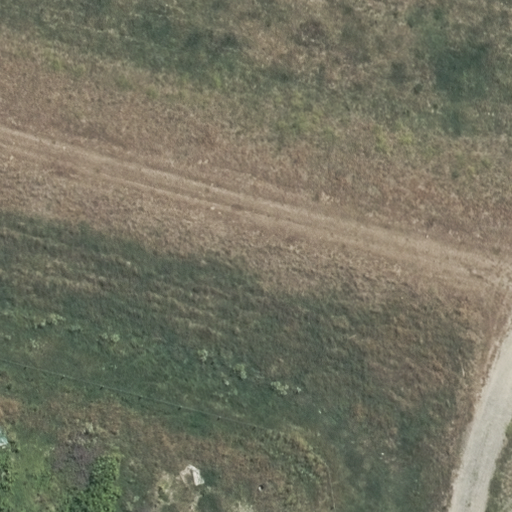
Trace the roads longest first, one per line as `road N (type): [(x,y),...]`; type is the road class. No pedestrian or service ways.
road 1 (track): [(0,133),(511,264)]
road 2 (track): [(468,511),(495,403),(511,371)]
